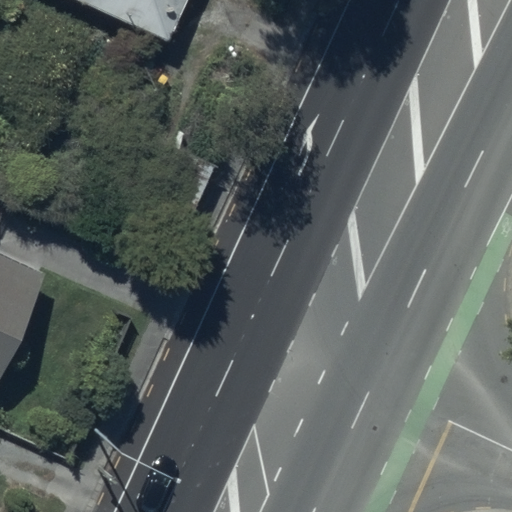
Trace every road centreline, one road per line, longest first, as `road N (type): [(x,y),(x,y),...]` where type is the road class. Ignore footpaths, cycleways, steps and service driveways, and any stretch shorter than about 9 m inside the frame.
road 1 (primary): [(307,354),(412,0)]
road 2 (primary): [(511,57),(307,354)]
road 3 (residential): [(511,448),(307,354)]
road 4 (primary): [(235,511),(307,354)]
